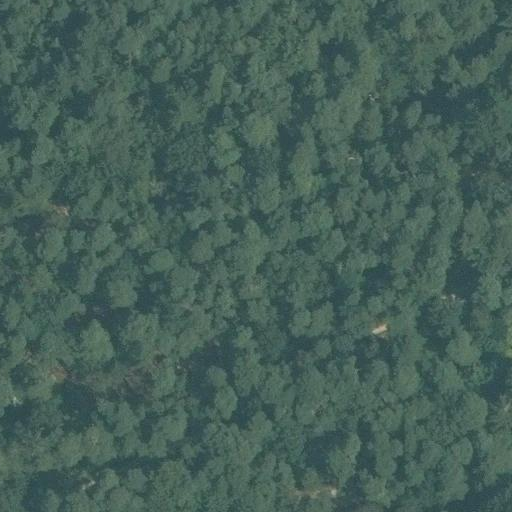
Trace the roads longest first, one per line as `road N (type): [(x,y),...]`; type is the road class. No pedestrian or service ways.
road 1 (track): [(0,258),(492,0)]
road 2 (track): [(511,274),(403,335),(317,363),(246,412),(59,511)]
road 3 (track): [(0,329),(54,375),(111,477)]
